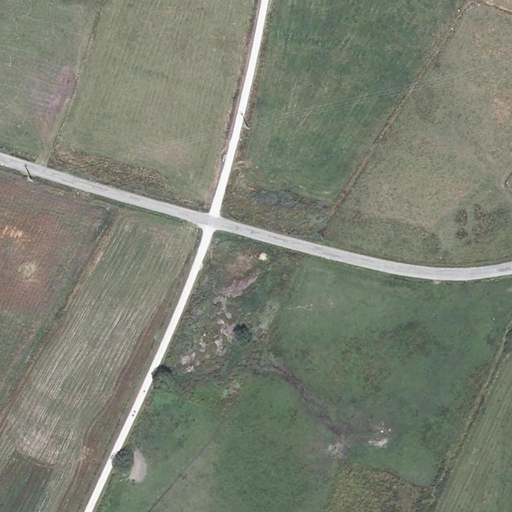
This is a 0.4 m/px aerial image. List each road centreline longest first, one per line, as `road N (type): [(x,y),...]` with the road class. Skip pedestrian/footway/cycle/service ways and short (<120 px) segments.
road 1 (track): [(264,0),(213,220),(89,511)]
road 2 (tertiary): [(511,267),(421,272),(353,259),(0,158)]
